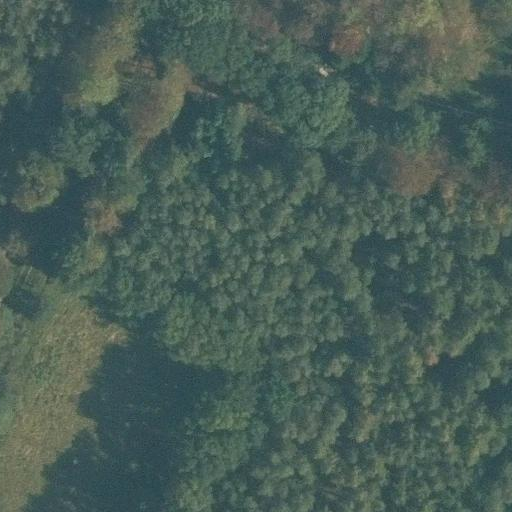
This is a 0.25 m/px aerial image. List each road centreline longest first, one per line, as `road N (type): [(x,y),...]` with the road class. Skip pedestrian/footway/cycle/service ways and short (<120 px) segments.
road 1 (track): [(159,0),(0,320)]
road 2 (track): [(511,144),(367,100),(222,0)]
